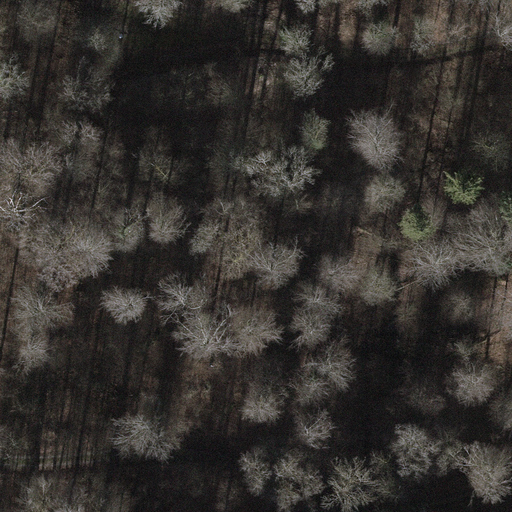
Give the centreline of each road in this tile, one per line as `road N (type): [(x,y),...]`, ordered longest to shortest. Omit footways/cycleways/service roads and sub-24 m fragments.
road 1 (track): [(0,458),(210,456),(364,507),(437,503),(511,468)]
road 2 (track): [(511,38),(383,53),(203,26),(136,0)]
road 3 (track): [(267,35),(116,61)]
